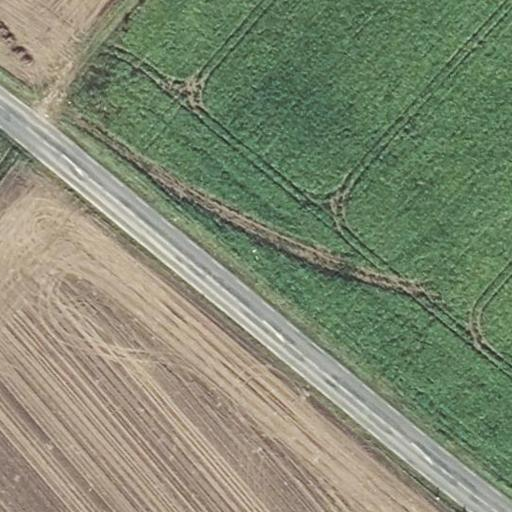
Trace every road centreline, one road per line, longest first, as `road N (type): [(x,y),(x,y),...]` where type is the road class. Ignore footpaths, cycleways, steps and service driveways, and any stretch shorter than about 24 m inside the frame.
road 1 (tertiary): [(498,511),(0,105)]
road 2 (track): [(30,128),(130,0)]
